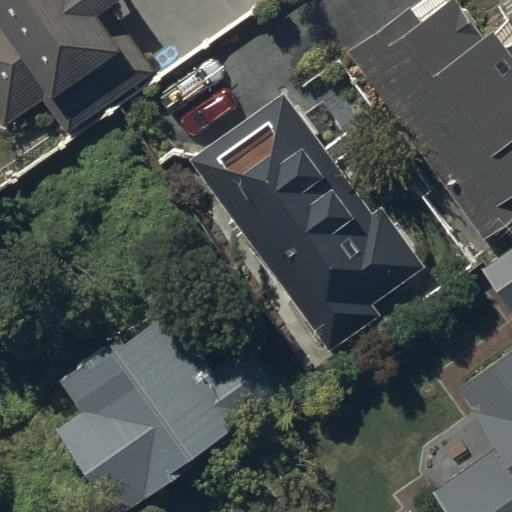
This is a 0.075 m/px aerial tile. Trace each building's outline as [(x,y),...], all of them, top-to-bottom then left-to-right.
[(0,0),(0,121),(4,127),(43,101),(73,144),(119,112),(115,106),(153,80),(112,20),(124,12),(116,0),(0,0)] [(410,27),(354,67),(486,247),(511,228),(511,64),(511,65),(495,43),(483,52),(457,15),(420,41),(410,27)] [(190,172),(329,356),(379,319),(376,314),(427,276),(415,260),(422,256),(398,225),(393,228),(383,215),(373,223),(282,103),(190,172)] [(511,318),(511,256),(482,278),(511,319),(511,318)] [(224,372),(180,309),(50,398),(128,511),(290,400),(255,350),(224,372)] [(435,475),(462,511),(511,511),(511,361),(457,402),(484,439),(475,445),(472,441),(450,457),(454,462),(435,475)]
